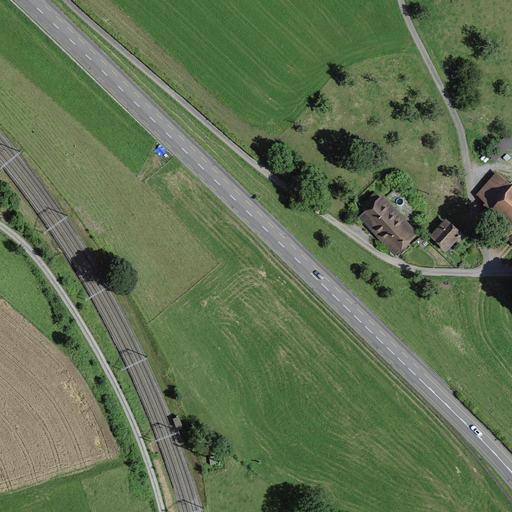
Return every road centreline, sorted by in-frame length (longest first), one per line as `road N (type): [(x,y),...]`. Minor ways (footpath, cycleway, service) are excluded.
road 1 (primary): [(29,0),(511,473)]
road 2 (track): [(162,511),(103,359),(41,263),(0,224)]
